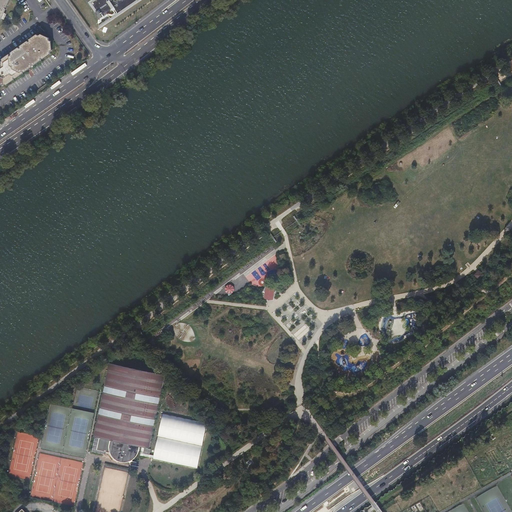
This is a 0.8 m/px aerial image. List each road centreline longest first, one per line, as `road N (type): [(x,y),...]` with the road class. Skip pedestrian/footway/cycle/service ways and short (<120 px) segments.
road 1 (motorway): [(511,357),(302,511)]
road 2 (motorway): [(343,511),(511,385)]
road 3 (primary): [(102,61),(0,133)]
